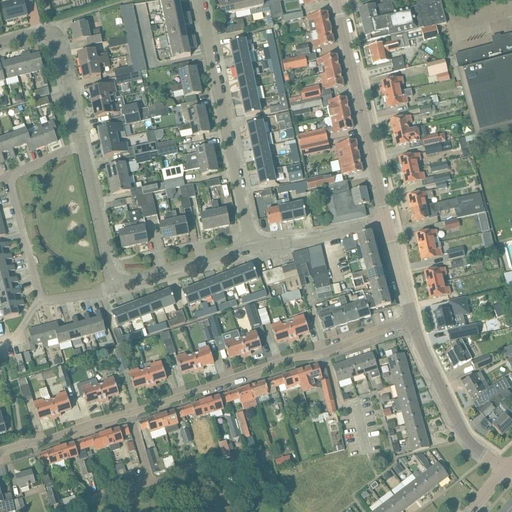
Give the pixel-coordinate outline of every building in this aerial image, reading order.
[(2,6),(3,13),(6,22),(27,17),(23,0),(2,6)] [(162,0),(158,1),(170,61),(191,57),(189,50),(197,49),(194,37),(187,39),(184,27),(192,25),(189,13),(182,15),(179,3),(187,1),(186,0),(162,0)] [(232,15),(235,14),(232,0),(218,0),(222,17),(232,15)] [(232,0),(235,14),(250,11),(248,0),(232,0)] [(248,0),(250,11),(252,17),(270,13),(267,0),(248,0)] [(283,16),(279,0),(267,0),(270,13),(271,13),(272,19),(283,16)] [(446,24),(440,0),(435,0),(415,0),(418,9),(400,14),(397,2),(392,3),(374,7),(374,6),(359,10),(366,37),(367,37),(368,42),(382,39),(391,37),(407,33),(419,30),(435,26),(446,24)] [(146,72),(132,5),(120,7),(126,38),(128,46),(130,56),(134,75),(141,73),(146,72)] [(304,19),(302,13),(283,17),(284,24),(304,19)] [(309,23),(311,33),(330,29),(327,13),(317,15),(307,17),(308,23),(309,23)] [(100,30),(89,32),(87,24),(72,27),(75,42),(86,40),(88,47),(102,43),(100,30)] [(226,35),(239,32),(238,26),(225,28),(226,35)] [(421,31),(424,41),(438,37),(435,27),(421,31)] [(330,29),(311,33),(313,43),(314,48),(324,46),(334,44),(330,29)] [(391,37),(392,43),(384,45),(384,44),(377,46),(377,45),(375,45),(376,46),(369,48),(373,66),(384,63),(388,62),(386,53),(399,50),(410,48),(409,42),(407,33),(391,37)] [(266,36),(268,45),(275,44),(273,35),(266,36)] [(511,36),(511,35),(493,39),(494,45),(455,55),(477,139),(511,129),(511,36)] [(128,46),(126,38),(108,42),(110,49),(128,46)] [(230,43),(233,56),(247,53),(255,51),(253,46),(246,47),(245,40),(230,43)] [(295,48),(297,57),(310,54),(308,45),(295,48)] [(277,59),(275,47),(274,47),(269,49),(271,60),(277,59)] [(78,55),(81,67),(108,61),(107,55),(97,57),(96,51),(88,53),(78,55)] [(30,53),(26,54),(31,74),(44,71),(39,54),(30,56),(30,53)] [(233,56),(236,68),(250,65),(247,53),(233,56)] [(22,58),(14,61),(18,77),(31,74),(26,54),(21,55),(22,58)] [(115,72),(116,79),(131,76),(134,75),(130,56),(126,57),(128,69),(115,72)] [(324,65),(326,74),(340,71),(336,56),(326,58),(317,60),(318,66),(324,65)] [(283,63),(285,72),(307,67),(305,58),(283,63)] [(392,71),(402,70),(401,58),(391,59),(392,71)] [(4,59),(0,59),(5,80),(18,77),(14,61),(5,63),(4,59)] [(271,60),(268,61),(270,73),(274,72),(281,71),(278,59),(271,60)] [(445,60),(433,63),(427,64),(430,77),(438,76),(440,83),(450,80),(445,60)] [(108,61),(81,67),(83,79),(101,76),(100,70),(110,68),(108,61)] [(181,77),(183,85),(198,81),(196,69),(190,70),(188,63),(179,65),(171,67),(173,78),(181,77)] [(236,68),(238,80),(253,77),(260,75),(259,69),(251,71),(250,65),(236,68)] [(281,71),(274,72),(277,84),(283,83),(281,71)] [(340,71),(326,74),(320,75),(324,91),(333,89),(343,87),(340,71)] [(134,75),(131,76),(132,83),(142,81),(141,73),(134,75)] [(116,79),(117,86),(132,83),(131,76),(116,79)] [(238,80),(241,92),(255,89),(253,77),(238,80)] [(382,82),(385,96),(400,92),(399,86),(403,85),(402,78),(382,82)] [(198,81),(183,85),(171,87),(172,94),(184,91),(185,97),(201,94),(198,81)] [(285,95),(283,83),(277,84),(279,96),(285,95)] [(109,100),(116,99),(113,85),(90,90),(93,104),(109,100)] [(302,97),(304,101),(321,97),(319,86),(301,90),(302,97)] [(35,92),(36,99),(49,95),(48,88),(35,92)] [(241,92),(243,104),(258,101),(255,89),(241,92)] [(400,92),(385,96),(388,109),(398,107),(408,105),(406,99),(412,98),(411,90),(400,92)] [(289,111),(285,95),(279,96),(281,106),(270,109),(271,115),(289,111)] [(431,104),(439,103),(437,96),(429,97),(430,99),(416,101),(417,108),(431,104)] [(93,104),(96,118),(110,114),(111,121),(150,113),(149,108),(139,111),(138,105),(125,108),(123,97),(116,99),(109,100),(93,104)] [(48,98),(34,102),(36,109),(50,104),(48,98)] [(320,98),(291,105),(293,117),(311,113),(310,109),(322,106),(320,98)] [(336,101),(326,103),(330,119),(349,114),(346,99),(336,101)] [(149,108),(150,113),(168,109),(168,108),(176,107),(173,100),(169,100),(166,100),(167,102),(154,104),(155,107),(149,108)] [(258,101),(243,104),(246,116),(260,113),(258,101)] [(181,106),(185,125),(207,121),(204,108),(198,109),(197,102),(181,106)] [(436,112),(435,106),(431,107),(431,106),(419,109),(420,115),(436,112)] [(151,119),(170,115),(168,109),(150,113),(151,119)] [(112,127),(98,130),(101,143),(117,140),(126,138),(123,126),(126,125),(126,127),(142,123),(141,123),(152,120),(151,119),(150,113),(111,121),(112,127)] [(289,113),(275,116),(277,124),(279,124),(281,132),(287,131),(293,129),(289,113)] [(330,119),(325,120),(326,124),(329,126),(331,126),(332,128),(297,135),(300,147),(328,141),(326,134),(333,133),(333,134),(353,130),(349,114),(330,119)] [(390,121),(393,134),(409,131),(407,125),(412,124),(410,116),(390,121)] [(51,127),(43,130),(48,146),(58,142),(55,134),(57,133),(53,121),(49,123),(51,127)] [(207,121),(185,125),(179,126),(180,132),(192,130),(193,137),(209,133),(207,121)] [(248,126),(250,138),(265,135),(262,123),(248,126)] [(38,132),(28,136),(34,151),(48,146),(43,130),(41,126),(37,127),(38,132)] [(420,142),(419,137),(426,135),(425,127),(409,131),(393,134),(396,147),(420,142)] [(295,138),(293,129),(287,131),(288,140),(295,138)] [(26,130),(15,134),(20,148),(27,146),(30,153),(34,151),(28,136),(26,130)] [(156,143),(155,143),(157,151),(177,147),(175,141),(159,144),(158,141),(161,140),(164,135),(163,130),(153,132),(156,143)] [(265,135),(250,138),(253,150),(267,147),(267,146),(277,144),(276,140),(273,141),(271,133),(265,135)] [(15,134),(3,139),(8,152),(11,160),(15,158),(13,151),(20,148),(15,134)] [(438,135),(422,138),(424,147),(440,143),(438,135)] [(3,139),(0,139),(0,163),(4,162),(2,155),(8,152),(3,139)] [(117,140),(101,143),(104,157),(114,155),(128,152),(127,144),(118,146),(117,140)] [(328,142),(301,148),(303,157),(330,151),(328,142)] [(343,151),(345,160),(359,157),(355,142),(336,146),(337,152),(343,151)] [(135,156),(157,151),(155,143),(133,148),(135,156)] [(442,150),(440,143),(424,147),(426,157),(443,153),(442,150)] [(291,154),(298,153),(296,144),(290,145),(291,154)] [(177,147),(157,151),(159,158),(178,154),(177,147)] [(215,160),(212,147),(197,151),(197,154),(186,156),(188,165),(182,166),(182,167),(215,160)] [(253,150),(255,162),(270,159),(267,147),(253,150)] [(159,158),(157,151),(135,156),(123,159),(124,165),(107,169),(110,182),(128,178),(127,174),(137,172),(139,169),(139,165),(152,162),(151,160),(159,158)] [(298,153),(291,154),(293,163),(300,162),(298,153)] [(399,159),(402,172),(417,169),(416,163),(421,162),(419,154),(399,159)] [(345,160),(330,163),(333,173),(341,171),(343,177),(362,172),(359,157),(345,160)] [(255,162),(258,174),(272,171),(270,159),(255,162)] [(218,172),(215,160),(182,167),(184,173),(200,169),(202,176),(218,172)] [(430,166),(432,173),(449,170),(447,162),(430,166)] [(304,180),(300,165),(286,168),(290,183),(304,180)] [(304,169),(306,176),(312,174),(311,167),(304,169)] [(272,171),(258,174),(261,186),(275,183),(273,176),(281,174),(281,170),(281,169),(272,171)] [(417,169),(402,172),(405,185),(425,181),(423,174),(419,175),(417,169)] [(451,180),(450,174),(433,178),(435,184),(451,180)] [(307,182),(309,190),(325,186),(334,184),(332,176),(307,182)] [(164,183),(136,189),(133,177),(128,178),(110,182),(113,196),(131,192),(132,198),(137,197),(145,195),(152,194),(166,191),(164,183)] [(164,183),(166,191),(175,189),(180,188),(185,187),(183,178),(165,182),(165,183),(164,183)] [(219,179),(209,181),(207,182),(208,188),(220,186),(219,179)] [(295,185),(296,191),(297,196),(306,194),(306,190),(309,190),(307,182),(295,185)] [(347,182),(334,184),(325,186),(334,224),(365,217),(364,208),(362,209),(361,206),(369,204),(366,188),(352,191),(352,192),(349,192),(347,182)] [(436,185),(437,191),(447,188),(446,182),(436,185)] [(186,186),(189,199),(196,198),(193,185),(186,186)] [(295,185),(286,186),(288,193),(296,191),(295,185)] [(189,199),(186,186),(185,187),(180,188),(183,200),(181,201),(183,211),(191,209),(189,199)] [(288,193),(286,186),(277,188),(279,194),(288,193)] [(273,196),(272,190),(262,191),(264,198),(273,196)] [(425,201),(433,199),(432,191),(407,197),(410,210),(426,207),(425,201)] [(145,195),(150,218),(157,216),(152,194),(145,195)] [(426,207),(410,210),(413,223),(423,221),(433,219),(437,218),(437,214),(455,210),(460,209),(462,218),(486,213),(480,194),(458,199),(426,207)] [(145,195),(137,197),(139,208),(142,208),(144,219),(150,218),(145,195)] [(125,200),(122,201),(113,203),(114,209),(126,207),(125,200)] [(214,213),(213,213),(216,229),(229,226),(226,210),(220,212),(217,202),(211,203),(214,213)] [(303,204),(291,207),(294,221),(306,219),(303,204)] [(291,207),(279,209),(282,224),(294,221),(291,207)] [(282,224),(279,209),(266,212),(269,226),(282,224)] [(127,213),(129,222),(139,220),(137,211),(127,213)] [(171,214),(176,238),(188,235),(186,225),(185,220),(178,221),(176,211),(171,213),(171,214)] [(216,229),(213,213),(201,216),(204,232),(216,229)] [(176,238),(171,214),(165,216),(167,223),(160,225),(163,240),(176,238)] [(480,222),(487,221),(486,214),(478,215),(480,222)] [(445,223),(447,231),(461,228),(459,221),(445,223)] [(137,223),(130,224),(135,246),(148,244),(144,228),(138,229),(137,223)] [(135,246),(130,224),(125,225),(126,232),(119,233),(122,249),(135,246)] [(416,235),(419,248),(435,245),(433,239),(438,238),(436,231),(416,235)] [(371,233),(357,237),(360,250),(375,246),(371,233)] [(345,254),(360,250),(357,237),(342,241),(345,254)] [(493,242),(485,244),(487,252),(495,251),(493,242)] [(0,245),(0,257),(3,257),(2,250),(9,248),(8,243),(0,245)] [(435,245),(419,248),(422,261),(442,257),(440,249),(436,250),(435,245)] [(345,254),(349,266),(378,258),(375,246),(360,250),(345,254)] [(320,247),(307,250),(309,257),(322,254),(320,247)] [(463,248),(447,252),(449,260),(465,257),(463,248)] [(307,250),(292,254),(294,264),(299,277),(304,276),(301,267),(306,265),(310,264),(309,257),(307,250)] [(322,254),(309,257),(310,264),(323,261),(323,257),(322,254)] [(0,257),(0,270),(6,268),(5,261),(12,259),(11,255),(3,257),(0,257)] [(381,270),(378,258),(349,266),(352,278),(364,275),(381,270)] [(470,266),(468,259),(451,263),(452,270),(470,266)] [(310,264),(306,265),(308,272),(325,267),(323,261),(310,264)] [(299,277),(294,264),(281,268),(286,281),(299,277)] [(252,266),(241,271),(246,285),(258,280),(252,266)] [(0,282),(9,280),(8,273),(15,271),(14,267),(6,268),(0,270),(0,282)] [(325,267),(308,272),(309,278),(313,277),(326,274),(325,267)] [(267,287),(286,281),(281,268),(262,273),(267,287)] [(424,273),(427,286),(443,283),(442,277),(446,276),(444,269),(424,273)] [(384,282),(381,270),(364,275),(352,278),(355,290),(367,287),(384,282)] [(241,271),(229,275),(235,289),(246,285),(241,271)] [(326,274),(313,277),(315,284),(328,281),(326,274)] [(229,275),(218,279),(223,294),(235,289),(229,275)] [(303,290),(299,277),(286,281),(290,294),(291,293),(292,293),(299,291),(303,290)] [(0,282),(0,294),(12,292),(11,285),(18,283),(17,278),(9,280),(0,282)] [(218,279),(206,284),(212,298),(223,294),(218,279)] [(328,281),(315,284),(316,290),(323,289),(329,287),(328,281)] [(388,294),(384,282),(367,287),(369,292),(370,298),(388,294)] [(443,283),(427,286),(430,299),(450,295),(449,288),(444,289),(443,283)] [(206,284),(195,288),(200,303),(212,298),(206,284)] [(200,303),(195,288),(183,293),(189,307),(200,303)] [(0,294),(0,302),(1,307),(15,303),(14,296),(21,294),(20,290),(12,292),(0,294)] [(266,291),(250,296),(252,302),(267,297),(267,295),(266,291)] [(301,299),(299,291),(292,293),(291,293),(290,294),(282,296),(284,304),(301,299)] [(170,292),(158,296),(164,310),(175,305),(170,292)] [(369,292),(363,294),(366,302),(366,303),(369,312),(391,306),(388,294),(370,298),(369,292)] [(158,296),(147,300),(152,314),(164,310),(158,296)] [(252,302),(250,296),(242,299),(244,305),(252,302)] [(340,304),(342,310),(347,325),(359,321),(354,306),(348,307),(345,296),(338,299),(340,304)] [(354,306),(359,321),(371,317),(369,312),(366,303),(366,302),(360,304),(357,296),(352,298),(354,306)] [(448,311),(434,314),(437,331),(437,332),(447,330),(450,342),(478,336),(476,325),(466,328),(463,316),(469,315),(466,298),(449,302),(451,311),(448,312),(448,311)] [(147,300),(135,305),(141,319),(152,314),(147,300)] [(15,303),(1,307),(4,319),(19,316),(17,308),(24,306),(23,301),(15,303)] [(236,301),(226,304),(228,310),(238,307),(236,301)] [(203,311),(205,317),(218,313),(216,307),(209,309),(207,303),(201,304),(203,311)] [(228,310),(226,304),(218,306),(220,312),(228,310)] [(135,305),(124,309),(129,323),(141,319),(135,305)] [(260,325),(254,305),(244,308),(251,328),(260,325)] [(334,306),(329,308),(330,313),(335,328),(347,325),(342,310),(336,311),(334,306)] [(322,308),(316,310),(318,317),(320,323),(323,332),(335,328),(330,313),(324,315),(323,310),(322,308)] [(118,328),(129,323),(124,309),(112,314),(115,320),(118,328)] [(259,311),(258,311),(263,326),(270,324),(265,309),(259,311)] [(97,320),(90,322),(94,336),(106,333),(100,311),(95,312),(97,320)] [(169,325),(170,328),(185,323),(186,322),(182,311),(175,313),(177,319),(168,322),(169,325)] [(205,317),(203,311),(195,314),(197,320),(205,317)] [(86,323),(79,325),(82,339),(94,336),(90,322),(88,314),(84,316),(86,323)] [(74,326),(67,328),(71,342),(82,339),(79,325),(76,317),(72,319),(74,326)] [(216,317),(209,319),(216,339),(216,340),(222,338),(216,317)] [(295,323),(288,325),(294,341),(298,340),(298,337),(309,333),(304,317),(294,321),(295,323)] [(155,322),(159,333),(168,330),(168,329),(167,325),(166,323),(163,324),(162,320),(155,322)] [(150,336),(159,333),(155,322),(149,324),(151,328),(148,329),(150,336)] [(53,324),(57,340),(59,345),(71,342),(67,328),(59,330),(57,323),(53,324)] [(53,324),(38,328),(43,348),(47,347),(46,343),(57,340),(53,324)] [(294,341),(288,325),(282,328),(281,325),(271,328),(276,344),(288,340),(289,343),(294,341)] [(42,344),(38,328),(28,331),(31,339),(28,340),(31,352),(35,351),(34,346),(42,344)] [(118,329),(112,331),(118,345),(127,343),(135,340),(133,334),(126,336),(122,335),(119,328),(118,329)] [(214,340),(211,328),(204,330),(208,343),(215,341),(214,340)] [(142,331),(133,334),(135,340),(136,340),(145,337),(142,331)] [(216,339),(214,340),(215,341),(217,348),(225,346),(226,350),(229,359),(240,355),(241,358),(246,357),(241,341),(238,331),(231,333),(233,339),(224,342),(222,338),(216,340),(216,339)] [(166,350),(168,356),(176,354),(169,332),(161,335),(165,346),(166,350)] [(247,338),(241,341),(246,357),(251,355),(250,352),(261,349),(256,333),(246,336),(247,338)] [(465,345),(462,340),(452,346),(454,351),(447,355),(454,369),(472,360),(465,345)] [(121,348),(115,349),(116,351),(115,352),(118,363),(117,364),(120,372),(128,370),(121,348)] [(200,354),(193,356),(199,372),(204,371),(203,368),(214,364),(209,348),(199,351),(200,354)] [(372,354),(359,358),(364,375),(369,373),(371,380),(380,377),(372,354)] [(389,364),(391,372),(407,368),(404,354),(379,361),(380,366),(389,364)] [(26,372),(21,355),(15,357),(20,374),(26,372)] [(199,372),(193,356),(187,358),(186,355),(176,358),(182,374),(193,371),(194,374),(199,372)] [(492,364),(489,356),(472,363),(475,371),(492,364)] [(359,358),(346,362),(351,379),(364,375),(359,358)] [(351,379),(346,362),(333,367),(338,383),(351,379)] [(152,369),(146,371),(151,387),(156,386),(155,383),(166,379),(161,363),(151,366),(152,369)] [(322,379),(318,365),(296,372),(300,385),(303,393),(318,388),(315,381),(322,379)] [(64,367),(56,369),(63,390),(71,387),(64,367)] [(391,372),(395,386),(411,382),(407,368),(391,372)] [(151,387),(146,371),(139,373),(138,371),(129,374),(134,390),(145,386),(146,389),(151,387)] [(296,372),(274,379),(276,387),(285,385),(286,390),(300,385),(296,372)] [(474,377),(462,384),(472,399),(477,396),(482,406),(500,394),(507,390),(510,388),(505,379),(495,385),(489,388),(485,381),(479,384),(474,377)] [(26,378),(18,381),(24,402),(33,400),(26,378)] [(96,379),(77,386),(81,398),(84,397),(86,405),(98,402),(99,404),(103,403),(98,386),(96,379)] [(104,384),(98,386),(103,403),(108,401),(107,398),(119,395),(114,379),(104,382),(104,384)] [(274,379),(251,387),(257,407),(257,406),(257,405),(270,401),(268,396),(269,395),(267,390),(276,387),(274,379)] [(329,381),(320,383),(325,404),(333,401),(329,381)] [(395,386),(398,400),(415,395),(411,382),(395,386)] [(251,387),(228,394),(231,402),(240,399),(241,404),(248,402),(250,409),(257,407),(251,387)] [(57,400),(51,402),(56,418),(61,417),(60,414),(71,410),(66,394),(56,398),(57,400)] [(228,394),(206,401),(210,414),(224,410),(222,405),(231,402),(228,394)] [(482,406),(477,410),(485,419),(486,419),(493,412),(499,420),(493,426),(492,426),(502,437),(511,427),(511,410),(509,414),(510,415),(507,418),(504,415),(500,411),(505,406),(502,402),(505,399),(500,394),(482,406)] [(380,397),(382,404),(388,402),(390,402),(389,395),(380,397)] [(398,400),(394,401),(397,413),(402,412),(402,413),(418,408),(415,395),(398,400)] [(56,418),(51,402),(44,404),(43,401),(34,404),(39,421),(50,417),(51,420),(56,418)] [(206,401),(183,409),(186,417),(194,414),(195,419),(210,414),(206,401)] [(333,401),(327,403),(331,421),(337,419),(338,419),(336,411),(334,401),(333,401)] [(402,413),(406,426),(422,422),(418,408),(402,413)] [(161,416),(167,434),(179,430),(177,425),(179,425),(177,420),(186,417),(183,409),(161,416)] [(237,416),(234,417),(237,430),(238,430),(240,429),(243,439),(250,438),(243,413),(236,414),(237,416)] [(165,429),(161,416),(139,423),(141,431),(148,428),(150,434),(160,431),(165,429)] [(237,430),(234,417),(227,419),(233,439),(239,437),(237,430)] [(394,420),(386,422),(388,429),(396,427),(394,420)] [(406,426),(409,440),(426,435),(422,422),(406,426)] [(127,427),(105,434),(109,447),(110,446),(111,452),(120,449),(121,448),(119,443),(123,442),(122,437),(129,434),(127,427)] [(180,432),(184,444),(193,442),(189,429),(180,432)] [(105,434),(83,441),(85,449),(94,446),(96,451),(109,447),(105,434)] [(426,435),(409,440),(413,453),(429,448),(426,435)] [(79,457),(77,452),(85,449),(83,441),(61,448),(65,461),(79,457)] [(126,443),(129,452),(135,450),(133,441),(126,443)] [(227,442),(219,444),(223,457),(231,455),(230,453),(228,446),(227,442)] [(343,446),(332,449),(333,454),(344,451),(343,446)] [(65,461),(61,448),(38,455),(41,463),(49,461),(51,466),(53,471),(66,466),(64,461),(65,461)] [(268,450),(259,452),(261,459),(270,457),(268,450)] [(155,453),(147,455),(153,474),(158,477),(168,474),(167,470),(176,467),(172,457),(164,460),(158,462),(155,453)] [(422,456),(416,457),(421,464),(425,460),(422,456)] [(290,457),(276,461),(278,469),(293,465),(290,457)] [(84,476),(85,479),(93,477),(89,462),(80,464),(84,476)] [(136,479),(134,471),(126,474),(123,464),(116,466),(116,469),(115,469),(120,485),(136,479)] [(438,464),(427,472),(437,486),(448,477),(438,464)] [(399,465),(393,469),(398,476),(404,472),(399,465)] [(427,472),(416,480),(426,494),(437,486),(427,472)] [(16,477),(19,487),(19,489),(27,487),(27,488),(29,487),(29,486),(32,485),(33,489),(43,486),(41,479),(34,481),(31,473),(16,477)] [(389,473),(384,477),(387,482),(392,478),(389,473)] [(426,494),(416,480),(409,486),(405,489),(415,502),(426,494)] [(0,509),(5,507),(6,511),(13,511),(15,511),(11,494),(4,496),(2,489),(0,489),(0,509)] [(405,489),(394,497),(404,511),(415,502),(405,489)] [(59,504),(55,490),(48,492),(52,506),(59,504)] [(394,497),(383,506),(387,511),(402,511),(404,511),(394,497)] [(14,501),(17,511),(23,511),(25,511),(21,499),(14,501)] [(500,511),(511,511),(511,500),(511,499),(500,511)]
